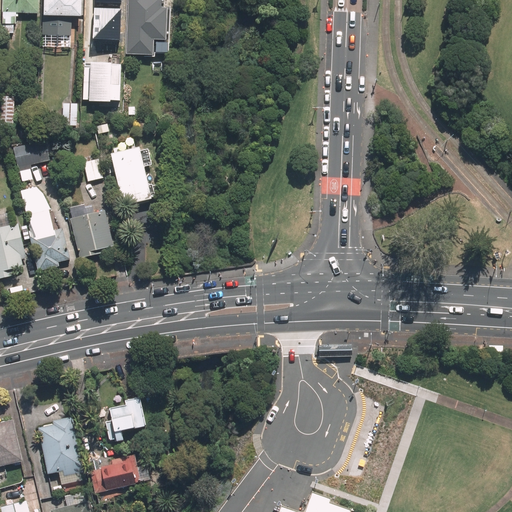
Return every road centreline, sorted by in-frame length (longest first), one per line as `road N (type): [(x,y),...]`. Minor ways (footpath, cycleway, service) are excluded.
road 1 (secondary): [(337,307),(349,0)]
road 2 (primary): [(0,353),(186,317)]
road 3 (primary): [(337,307),(511,314)]
road 4 (primary): [(186,317),(201,296),(299,288),(337,307)]
road 5 (primary): [(337,307),(324,321),(203,328),(186,317)]
